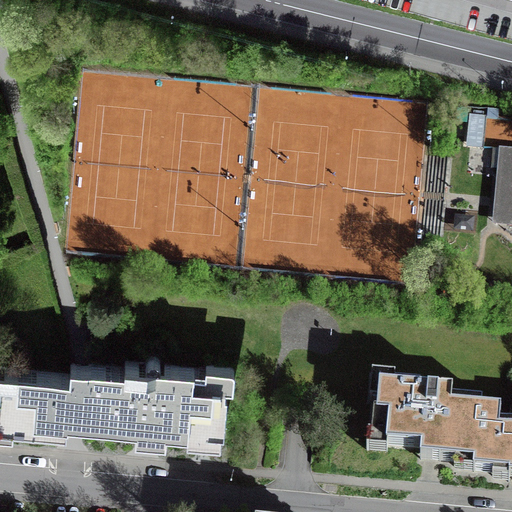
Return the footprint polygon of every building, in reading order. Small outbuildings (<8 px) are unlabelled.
[(511,151),(502,150),(500,170),(511,170),(511,188),(508,225),(511,225),(511,151)] [(124,367),(88,364),(81,363),(72,362),(67,409),(77,410),(84,411),(99,412),(98,421),(136,425),(137,412),(155,413),(154,426),(188,429),(188,425),(223,428),(226,393),(224,393),(225,384),(231,385),(233,370),(230,367),(207,365),(206,368),(164,364),(164,368),(160,368),(160,360),(154,356),(148,357),(145,363),(125,361),(124,367)] [(0,430),(11,431),(12,425),(34,427),(35,417),(49,419),(66,420),(65,418),(69,374),(54,372),(0,367),(0,430)] [(441,446),(440,454),(475,457),(476,457),(480,409),(481,409),(482,402),(452,399),(452,392),(420,389),(420,385),(394,382),(395,377),(372,375),(370,401),(378,402),(377,410),(373,410),(371,435),(387,436),(386,445),(423,448),(423,444),(441,446)] [(511,424),(500,423),(501,411),(481,409),(480,409),(476,457),(475,457),(474,464),(510,467),(511,463),(511,462),(511,424)]
